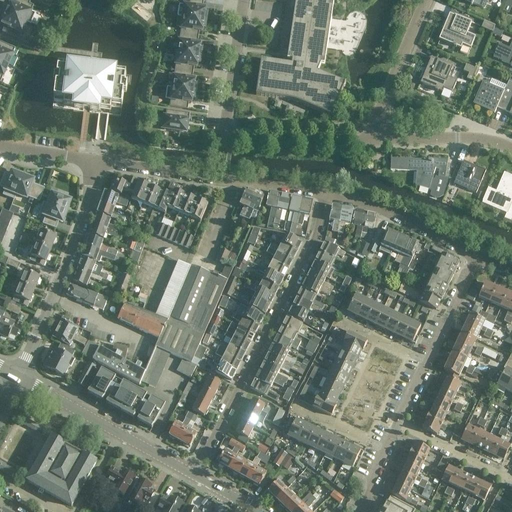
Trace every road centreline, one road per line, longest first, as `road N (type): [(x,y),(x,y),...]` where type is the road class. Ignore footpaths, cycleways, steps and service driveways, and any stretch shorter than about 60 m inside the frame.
road 1 (residential): [(325,193),(313,239),(193,474)]
road 2 (residential): [(378,141),(223,137),(243,0)]
road 3 (residential): [(91,161),(325,193)]
road 4 (residential): [(15,377),(84,207),(91,161)]
road 5 (secondary): [(193,474),(15,377)]
road 6 (residential): [(396,424),(476,257)]
road 7 (residential): [(325,193),(389,213),(476,257)]
road 8 (residential): [(378,141),(384,95),(426,0)]
road 9 (residential): [(511,149),(479,138),(378,141)]
road 10 (residential): [(511,481),(396,424)]
